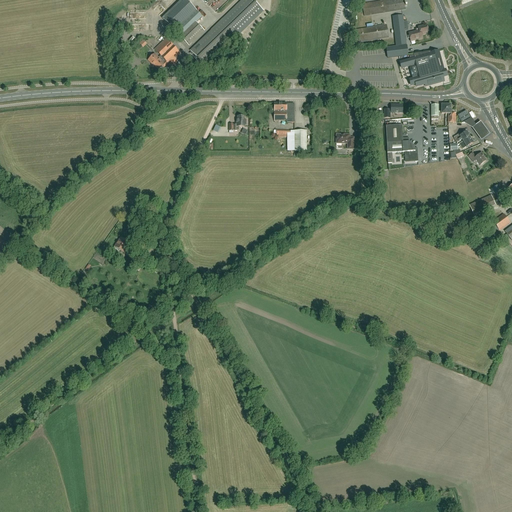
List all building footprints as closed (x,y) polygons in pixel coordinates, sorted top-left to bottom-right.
[(185,0),(181,0),(162,19),(175,32),(188,46),(204,31),(196,23),(202,17),(196,11),(185,0)] [(191,52),(190,54),(198,63),(200,61),(205,67),(263,11),(253,0),(242,0),(190,51),(191,52)] [(212,0),(209,3),(216,12),(228,1),(227,0),(212,0)] [(364,16),(406,10),(404,0),(390,0),(362,5),(364,16)] [(396,46),(406,45),(403,16),(393,17),(396,46)] [(356,43),(388,38),(386,25),(354,30),(356,43)] [(428,32),(427,26),(423,27),(423,26),(418,27),(418,29),(416,30),(416,31),(408,33),(410,42),(422,39),(421,35),(425,34),(425,33),(428,32)] [(179,53),(174,48),(165,39),(154,50),(161,56),(162,58),(157,63),(155,62),(153,64),(159,70),(162,67),(163,68),(179,53)] [(407,56),(406,48),(406,46),(386,48),(387,58),(407,56)] [(426,87),(444,82),(442,77),(447,76),(445,71),(444,71),(440,57),(438,57),(437,52),(431,54),(431,52),(413,55),(414,59),(400,63),(402,69),(409,67),(412,79),(409,80),(411,86),(416,85),(416,87),(425,85),(426,87)] [(162,58),(161,56),(158,59),(154,55),(148,61),(152,65),(153,64),(155,62),(157,63),(162,58)] [(286,123),(294,123),(294,105),(287,105),(287,104),(274,104),(274,111),(275,111),(275,112),(274,112),(274,121),(286,121),(286,123)] [(402,113),(402,105),(391,105),(391,113),(402,113)] [(446,111),(446,114),(448,114),(448,123),(455,123),(455,114),(452,114),(452,110),(451,110),(451,105),(446,105),(446,108),(445,108),(445,111),(446,111)] [(457,116),(461,124),(464,124),(471,120),(466,111),(457,116)] [(235,120),(235,125),(237,125),(237,127),(239,127),(245,127),(245,125),(245,120),(244,120),(244,117),(237,117),(237,120),(235,120)] [(472,128),(481,141),(490,135),(480,122),(476,125),(472,118),(463,123),(472,128)] [(402,126),(386,127),(387,154),(405,153),(408,152),(409,161),(415,160),(415,162),(418,162),(418,155),(417,148),(415,149),(415,147),(409,142),(403,143),(403,139),(402,126)] [(294,131),(294,151),(307,151),(306,131),(294,131)] [(462,140),(463,142),(470,138),(470,137),(469,134),(468,135),(467,132),(463,134),(460,136),(460,137),(459,137),(458,135),(454,138),(457,143),(462,140)] [(353,149),(353,143),(349,143),(349,135),(337,135),(336,144),(348,144),(348,149),(353,149)] [(470,138),(463,142),(465,145),(461,147),(461,148),(463,150),(467,147),(467,148),(470,146),(470,145),(473,143),(472,141),(471,138),(470,138)] [(481,154),(476,158),(473,154),(469,157),(473,163),(476,161),(480,166),(486,161),(483,158),(484,157),(481,154)] [(496,205),(506,201),(499,185),(493,188),(498,200),(495,201),(496,205)] [(491,196),(469,206),(473,215),(495,205),(491,196)] [(494,223),(489,226),(495,233),(499,230),(499,231),(510,224),(503,215),(493,222),(494,223)] [(124,253),(130,245),(120,238),(115,247),(124,253)] [(136,251),(141,253),(139,256),(142,257),(148,243),(141,240),(136,251)] [(143,262),(155,267),(157,261),(146,257),(143,262)]
